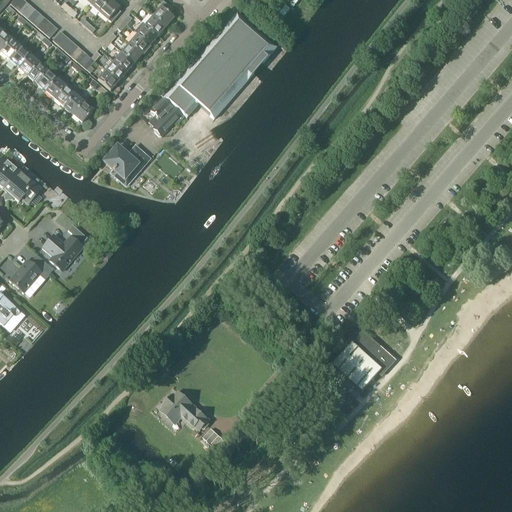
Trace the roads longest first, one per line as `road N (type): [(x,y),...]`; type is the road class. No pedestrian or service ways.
road 1 (unknown): [(437,0),(383,82),(125,392),(31,476),(0,480)]
road 2 (residential): [(82,149),(198,20)]
